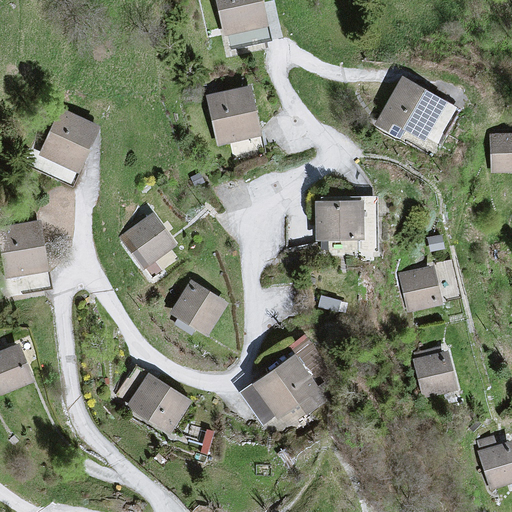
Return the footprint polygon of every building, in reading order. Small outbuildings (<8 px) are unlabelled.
[(250,0),(208,0),(217,38),(258,29),(250,0)] [(458,106),(402,76),(375,124),(401,138),(405,130),(426,141),(427,138),(437,144),(458,106)] [(241,88),(198,98),(209,147),(253,138),(241,88)] [(86,130),(48,113),(27,159),(65,176),(86,130)] [(506,136),(476,137),(477,177),(508,176),(506,136)] [(346,204),(300,206),(301,246),(347,245),(346,204)] [(144,219),(114,240),(136,272),(166,251),(144,219)] [(31,224),(0,228),(0,282),(39,277),(31,224)] [(419,267),(387,274),(397,314),(429,307),(419,267)] [(185,286),(166,316),(203,339),(222,309),(185,286)] [(6,349),(0,351),(0,394),(21,386),(6,349)] [(433,354),(403,361),(411,396),(441,390),(433,354)] [(277,360),(243,386),(269,420),(303,394),(277,360)] [(187,404),(140,379),(121,413),(168,438),(187,404)] [(511,477),(500,443),(469,453),(482,493),(511,483),(511,477)]
